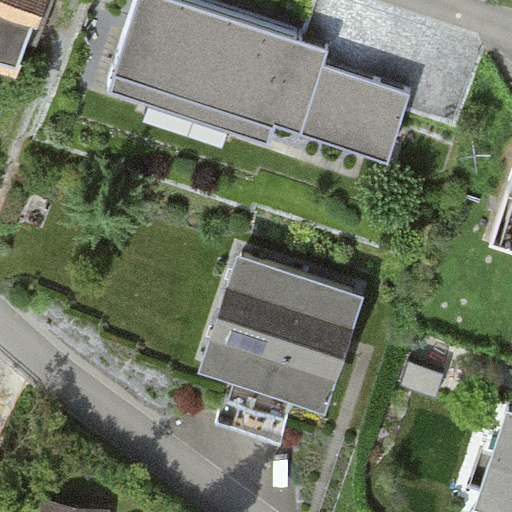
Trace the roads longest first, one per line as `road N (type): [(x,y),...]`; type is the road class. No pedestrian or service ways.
road 1 (residential): [(219,511),(0,337)]
road 2 (residential): [(395,0),(511,39)]
